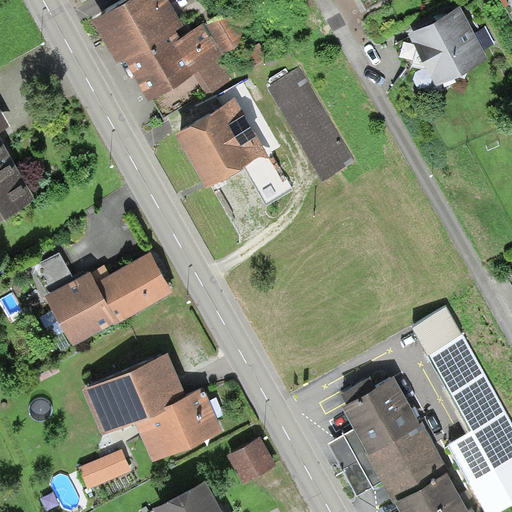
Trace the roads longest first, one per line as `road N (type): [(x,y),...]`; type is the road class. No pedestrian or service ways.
road 1 (tertiary): [(44,0),(330,511)]
road 2 (residential): [(324,0),(511,333)]
